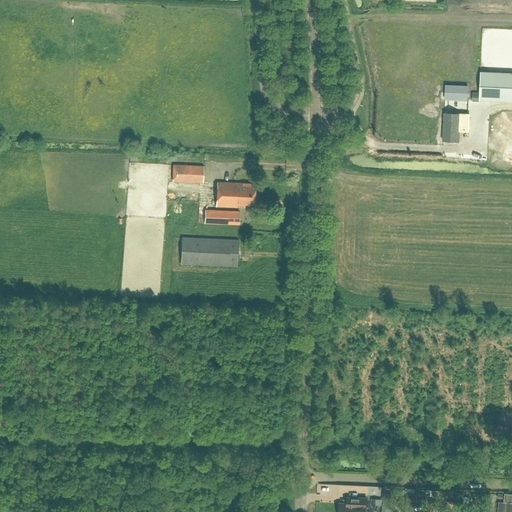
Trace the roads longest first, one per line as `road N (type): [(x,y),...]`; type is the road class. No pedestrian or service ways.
road 1 (unclassified): [(300,511),(315,113)]
road 2 (track): [(301,486),(195,466),(0,459)]
road 3 (unclassified): [(315,113),(277,110),(265,96),(257,0)]
road 4 (unclassified): [(315,113),(344,111),(358,97),(342,0)]
